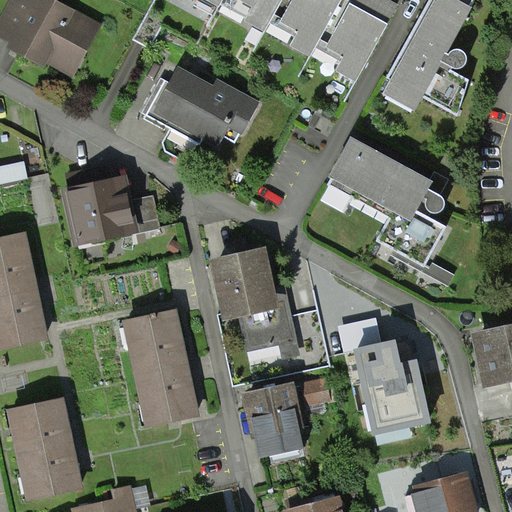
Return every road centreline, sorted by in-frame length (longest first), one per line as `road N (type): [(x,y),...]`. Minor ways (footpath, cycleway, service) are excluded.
road 1 (residential): [(180,179),(442,325),(496,511)]
road 2 (residential): [(251,511),(180,179)]
road 3 (residential): [(0,83),(180,179)]
